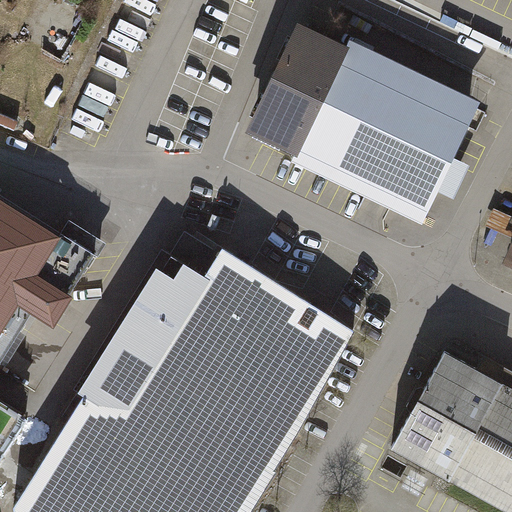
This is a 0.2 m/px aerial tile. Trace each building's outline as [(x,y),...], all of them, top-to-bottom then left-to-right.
[(313,17),(257,133),(429,215),(485,99),(313,17)] [(52,321),(90,261),(100,246),(67,225),(57,241),(0,204),(0,360),(33,308),(52,321)] [(184,255),(208,267),(219,246),(185,229),(168,264),(177,269),(184,255)] [(13,509),(14,511),(253,511),(367,332),(225,243),(202,278),(183,267),(174,281),(154,268),(78,388),(86,394),(13,509)] [(511,511),(511,378),(447,344),(391,449),(511,511)] [(0,445),(21,412),(0,398),(0,445)]
